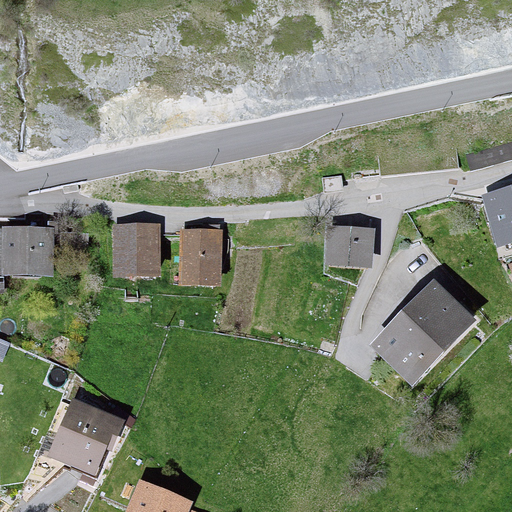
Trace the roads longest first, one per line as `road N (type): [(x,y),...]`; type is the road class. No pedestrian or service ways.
road 1 (tertiary): [(0,189),(511,82)]
road 2 (residential): [(0,193),(143,214),(316,200),(511,160)]
